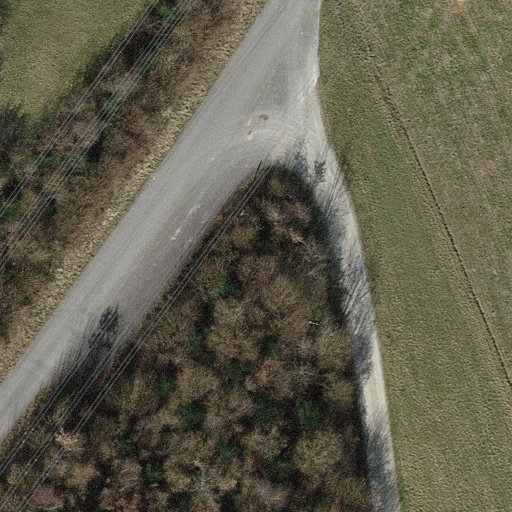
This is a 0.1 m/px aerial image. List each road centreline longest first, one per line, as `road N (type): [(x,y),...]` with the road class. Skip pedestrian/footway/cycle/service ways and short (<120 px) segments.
road 1 (unclassified): [(295,0),(235,113),(0,411)]
road 2 (track): [(235,113),(305,151),(338,199),(386,511)]
